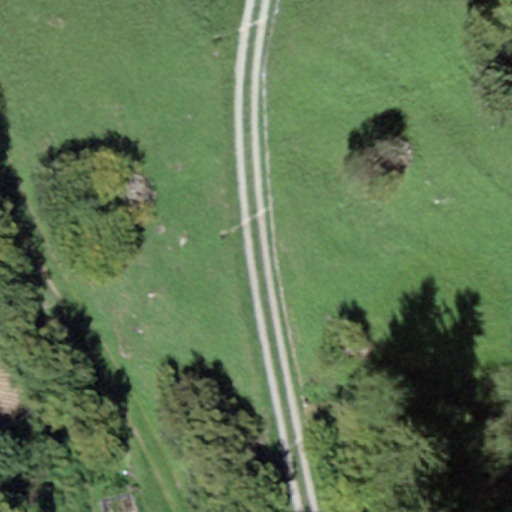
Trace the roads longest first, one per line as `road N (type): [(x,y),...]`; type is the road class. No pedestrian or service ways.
road 1 (track): [(266,0),(250,66),(257,198),(320,511)]
road 2 (track): [(0,142),(155,511)]
